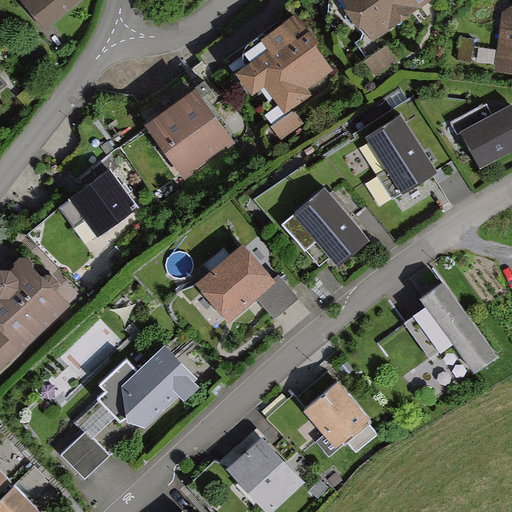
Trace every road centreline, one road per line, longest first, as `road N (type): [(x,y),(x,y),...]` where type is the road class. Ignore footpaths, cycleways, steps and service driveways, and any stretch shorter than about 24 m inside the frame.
road 1 (residential): [(118,511),(321,333),(511,194)]
road 2 (residential): [(116,38),(0,181)]
road 3 (residential): [(116,38),(181,31),(232,0)]
